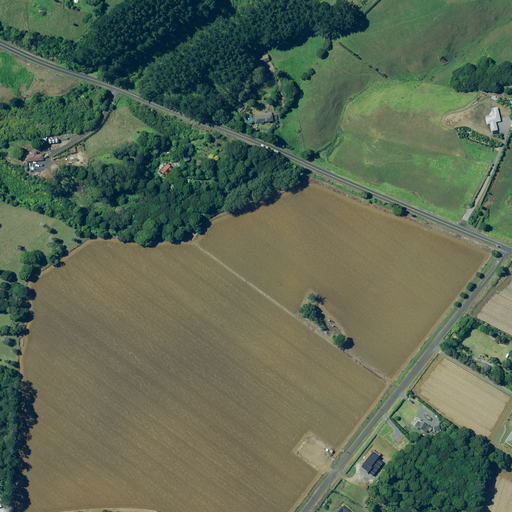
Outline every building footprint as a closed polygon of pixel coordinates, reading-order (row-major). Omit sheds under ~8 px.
[(270,61),(268,55),(258,57),(260,63),(270,61)] [(501,121),(498,108),(493,109),(494,113),(492,111),(489,115),(491,117),(485,118),(487,125),(490,124),(492,131),(498,130),(496,122),(501,121)] [(262,122),(272,121),(272,122),(275,122),(275,120),(277,120),(277,115),(272,115),(272,112),(265,113),(265,114),(253,115),(254,123),(261,123),(261,124),(262,124),(262,122)] [(32,152),(32,154),(25,155),(26,162),(43,160),(43,154),(37,154),(37,151),(32,152)] [(161,171),(165,176),(174,167),(175,169),(181,166),(179,161),(172,164),(172,165),(171,166),(168,163),(161,171)] [(323,323),(336,332),(341,326),(333,321),(336,317),(328,312),(326,315),(327,316),(323,323)] [(432,428),(419,420),(414,427),(417,429),(418,428),(426,433),(428,430),(430,432),(432,428)]
